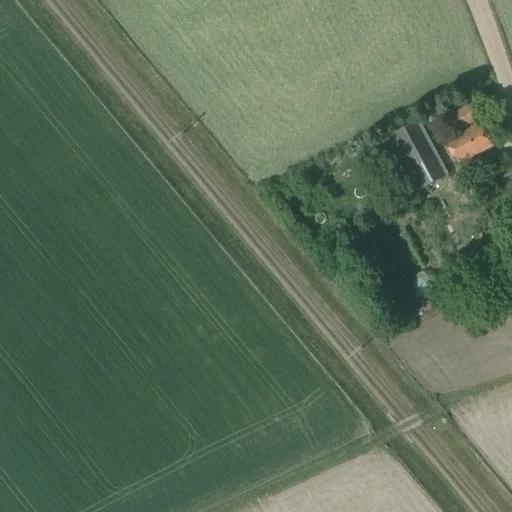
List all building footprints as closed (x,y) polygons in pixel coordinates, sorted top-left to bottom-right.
[(470,104),(448,115),(457,132),(478,120),(470,104)] [(439,106),(420,116),(427,129),(446,119),(439,106)] [(416,123),(395,133),(421,188),(442,178),(416,123)] [(480,125),(444,143),(455,166),(491,148),(480,125)] [(511,165),(511,166),(497,172),(503,185),(511,181),(511,165)] [(428,257),(465,242),(449,202),(413,217),(428,257)] [(499,259),(486,264),(493,280),(506,274),(499,259)]
